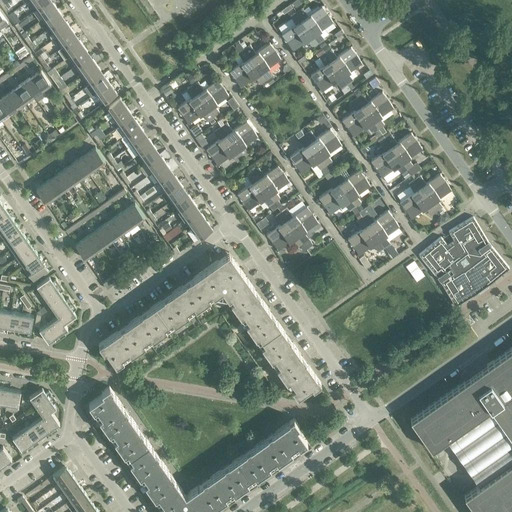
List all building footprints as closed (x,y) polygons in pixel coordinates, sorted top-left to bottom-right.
[(29,0),(36,9),(49,0),(29,0)] [(49,0),(36,9),(33,12),(39,21),(43,18),(57,8),(53,3),(52,3),(50,0),(49,0)] [(290,4),(283,9),(286,13),(293,8),(290,4)] [(302,8),(296,12),(307,27),(327,13),(322,5),(307,15),(302,8)] [(61,14),(57,8),(43,18),(39,21),(38,22),(44,31),(49,28),(63,18),(60,15),(61,14)] [(307,27),(296,12),(290,16),(296,24),(282,34),(287,41),(307,27)] [(333,21),(327,13),(307,27),(318,43),(324,39),(323,37),(327,34),(323,28),(333,21)] [(65,22),(63,18),(49,28),(56,37),(70,27),(66,21),(65,22)] [(74,33),(70,27),(56,37),(63,46),(76,37),(73,33),(74,33)] [(318,43),(307,27),(287,41),(293,49),(307,40),(312,47),(318,43)] [(340,29),(333,33),(336,37),(343,32),(340,29)] [(79,41),(76,37),(63,46),(57,50),(64,60),(69,56),(84,46),(80,40),(79,41)] [(244,49),(239,42),(236,45),(238,48),(236,49),(244,60),(229,70),(235,78),(255,64),(244,49)] [(250,45),(244,49),(255,64),(275,50),(269,42),(255,52),(250,45)] [(328,44),(322,48),(325,53),(331,49),(328,44)] [(88,51),(84,46),(69,56),(76,65),(89,56),(87,52),(88,51)] [(331,49),(325,53),(336,69),(356,55),(351,47),(336,57),(331,49)] [(322,49),(316,53),(319,57),(325,53),(322,49)] [(281,58),(275,50),(255,64),(266,80),(272,75),(266,68),(281,58)] [(336,69),(325,53),(319,57),(325,65),(310,75),(316,83),(336,69)] [(302,55),(296,60),(298,63),(305,59),(302,55)] [(362,62),(356,55),(336,69),(347,84),(353,80),(347,72),(362,62)] [(92,59),(89,56),(76,65),(82,74),(97,64),(93,59),(92,59)] [(101,70),(97,64),(82,74),(89,84),(102,74),(100,71),(101,70)] [(266,80),(255,64),(235,78),(240,86),(255,76),(260,84),(266,80)] [(54,67),(47,72),(50,76),(50,75),(54,80),(60,76),(54,67)] [(347,84),(336,69),(316,83),(322,91),(336,81),(341,88),(347,84)] [(35,75),(33,77),(45,95),(54,89),(41,70),(35,74),(35,75)] [(372,74),(369,70),(363,74),(366,78),(372,74)] [(105,78),(102,74),(89,84),(84,87),(91,97),(96,93),(110,83),(106,77),(105,78)] [(60,76),(54,80),(58,86),(57,86),(60,90),(66,86),(60,76)] [(45,95),(33,77),(30,79),(29,78),(24,82),(34,96),(37,101),(45,95)] [(374,77),(367,82),(370,85),(376,81),(374,77)] [(198,81),(192,86),(203,101),(223,87),(217,79),(203,89),(198,81)] [(34,96),(24,82),(18,86),(18,87),(16,88),(25,102),(34,96)] [(114,89),(110,83),(96,93),(102,103),(116,93),(113,89),(114,89)] [(167,83),(160,87),(166,96),(173,91),(167,83)] [(347,84),(341,88),(345,93),(350,90),(347,84)] [(187,101),(177,107),(183,115),(203,101),(192,86),(186,90),(187,90),(182,94),(187,101)] [(228,95),(223,87),(203,101),(214,116),(219,112),(214,105),(228,95)] [(25,102),(16,88),(13,90),(7,94),(17,107),(25,102)] [(362,94),(357,98),(367,113),(387,99),(382,91),(368,101),(362,94)] [(17,107),(7,94),(1,98),(2,99),(0,99),(0,101),(9,113),(17,107)] [(105,107),(109,112),(104,116),(107,120),(112,117),(126,107),(122,101),(122,102),(119,97),(105,107)] [(367,113),(357,98),(351,102),(356,109),(342,119),(347,127),(367,113)] [(393,107),(387,99),(367,113),(378,128),(384,124),(381,120),(392,113),(390,109),(393,107)] [(9,113),(0,101),(0,118),(0,119),(9,113)] [(214,116),(203,101),(183,115),(188,123),(202,113),(208,120),(214,116)] [(130,112),(126,107),(112,117),(119,126),(132,117),(130,113),(130,112)] [(323,113),(316,118),(320,124),(327,119),(323,113)] [(378,128),(367,113),(347,127),(353,135),(367,125),(372,133),(378,128)] [(135,120),(132,117),(119,126),(116,128),(122,138),(140,125),(136,120),(135,120)] [(227,123),(221,127),(232,142),(252,128),(246,120),(232,130),(227,123)] [(197,124),(190,129),(195,136),(202,131),(197,124)] [(144,131),(140,125),(122,138),(121,138),(128,147),(132,145),(145,135),(143,132),(144,131)] [(232,142),(221,127),(215,131),(220,138),(206,148),(212,156),(232,142)] [(257,136),(252,128),(232,142),(243,157),(248,153),(243,146),(257,136)] [(310,130),(304,134),(315,150),(335,136),(330,128),(316,138),(310,130)] [(49,134),(52,138),(58,134),(55,129),(49,134)] [(386,131),(382,134),(385,138),(391,134),(388,129),(386,131)] [(300,130),(295,134),(298,138),(303,134),(300,130)] [(391,135),(386,139),(396,154),(416,140),(411,132),(397,142),(391,135)] [(315,150),(304,134),(299,139),(304,146),(290,156),(295,164),(315,150)] [(148,139),(145,135),(132,145),(138,154),(153,144),(149,138),(148,139)] [(341,144),(335,136),(315,150),(326,165),(332,161),(327,154),(341,144)] [(396,154),(386,139),(380,143),(385,150),(371,160),(376,168),(396,154)] [(422,148),(416,140),(396,154),(407,169),(411,175),(420,169),(416,163),(413,165),(408,158),(422,148)] [(243,157),(232,142),(212,156),(217,164),(231,154),(237,162),(243,157)] [(157,150),(153,144),(138,154),(145,163),(158,154),(156,150),(157,150)] [(89,152),(87,154),(96,167),(105,161),(95,147),(89,151),(89,152)] [(330,170),(326,165),(315,150),(295,164),(301,172),(315,162),(322,171),(324,174),(330,170)] [(96,167),(87,154),(84,156),(84,155),(78,159),(88,173),(96,167)] [(161,157),(158,154),(145,163),(152,173),(166,163),(162,157),(161,157)] [(396,154),(376,168),(382,176),(383,175),(387,181),(400,172),(401,174),(404,172),(407,169),(396,154)] [(88,173),(78,159),(72,163),(73,164),(70,166),(80,179),(88,173)] [(170,168),(166,163),(152,173),(158,182),(172,173),(169,169),(170,168)] [(258,167),(252,171),(263,186),(283,172),(278,165),(263,175),(258,167)] [(80,179),(70,166),(68,167),(67,167),(61,171),(71,185),(80,179)] [(339,171),(333,176),(344,191),(364,177),(359,169),(344,179),(339,171)] [(333,176),(330,170),(324,174),(333,187),(319,197),(324,205),(344,191),(333,176)] [(71,185),(61,171),(55,175),(56,176),(54,177),(63,190),(71,185)] [(263,186),(252,171),(246,175),(247,176),(241,180),(246,187),(237,193),(243,201),(263,186)] [(289,180),(283,172),(263,186),(274,202),(280,198),(275,190),(289,180)] [(174,176),(172,173),(158,182),(165,191),(179,181),(175,176),(174,176)] [(420,176),(414,180),(425,195),(445,181),(440,173),(426,183),(420,176)] [(63,190),(54,177),(51,179),(50,178),(45,182),(55,196),(63,190)] [(370,185),(364,177),(344,191),(355,206),(361,202),(356,195),(370,185)] [(425,195),(414,180),(409,184),(414,191),(400,201),(405,209),(425,195)] [(183,187),(179,181),(165,191),(171,201),(185,191),(182,188),(183,187)] [(451,189),(445,181),(425,195),(436,211),(442,206),(437,199),(451,189)] [(55,196),(45,182),(37,188),(39,191),(38,191),(46,202),(55,196)] [(274,202),(263,186),(243,201),(249,209),(263,199),(268,206),(274,202)] [(187,195),(185,191),(171,201),(178,210),(192,200),(188,194),(187,195)] [(355,206),(344,191),(324,205),(330,213),(344,203),(349,210),(355,206)] [(95,197),(101,205),(107,200),(102,192),(95,197)] [(436,211),(425,195),(405,209),(411,217),(425,207),(430,215),(436,211)] [(196,206),(192,200),(178,210),(185,219),(198,210),(195,206),(196,206)] [(129,208),(126,210),(136,223),(144,217),(134,203),(128,207),(129,208)] [(370,204),(359,212),(362,217),(373,232),(393,218),(388,210),(379,216),(370,204)] [(287,208),(281,212),(292,228),(312,214),(307,206),(292,216),(287,208)] [(136,223),(126,210),(124,212),(123,211),(117,215),(127,229),(136,223)] [(201,214),(198,210),(185,219),(191,229),(205,219),(201,213),(201,214)] [(67,215),(72,222),(77,218),(72,212),(67,215)] [(292,228),(281,212),(275,216),(281,224),(266,234),(272,242),(292,228)] [(443,214),(440,216),(444,221),(449,218),(445,213),(443,214)] [(10,218),(7,214),(0,219),(0,231),(14,221),(11,217),(10,218)] [(318,221),(312,214),(292,228),(303,243),(309,239),(303,231),(318,221)] [(127,229),(117,215),(112,219),(112,220),(110,222),(119,235),(127,229)] [(488,241),(473,216),(448,231),(455,241),(448,246),(441,236),(419,254),(437,277),(440,281),(455,306),(479,291),(478,288),(485,283),(487,285),(509,267),(491,245),(488,241)] [(440,216),(435,220),(439,225),(444,221),(440,216)] [(373,232),(362,217),(359,219),(356,221),(362,228),(347,238),(353,246),(373,232)] [(399,226),(393,218),(373,232),(384,247),(390,243),(385,236),(399,226)] [(209,224),(205,219),(191,229),(198,238),(211,229),(209,225),(209,224)] [(18,226),(14,221),(0,231),(0,234),(5,241),(19,231),(16,227),(18,226)] [(119,235),(110,222),(107,223),(106,223),(101,227),(111,240),(119,235)] [(168,223),(163,226),(166,232),(172,228),(168,223)] [(111,240),(101,227),(95,231),(95,232),(93,233),(102,246),(111,240)] [(174,227),(167,232),(170,237),(178,232),(174,227)] [(303,243),(292,228),(272,242),(278,250),(292,240),(297,247),(303,243)] [(21,234),(19,231),(5,241),(11,249),(26,238),(23,233),(21,234)] [(384,247),(373,232),(353,246),(359,254),(373,244),(378,251),(384,247)] [(102,246),(93,233),(90,235),(90,234),(84,238),(94,252),(102,246)] [(30,243),(26,238),(11,249),(16,257),(31,247),(28,244),(30,243)] [(94,252),(84,238),(76,244),(78,246),(77,247),(85,258),(94,252)] [(33,251),(31,247),(16,257),(22,266),(38,255),(35,250),(33,251)] [(395,249),(390,252),(393,257),(398,254),(395,249)] [(252,285),(229,252),(196,275),(212,297),(222,290),(230,300),(252,285)] [(41,260),(38,255),(22,266),(34,282),(48,272),(40,261),(41,260)] [(371,265),(364,255),(359,258),(366,268),(371,265)] [(287,264),(290,269),(295,266),(292,261),(287,264)] [(212,297),(196,275),(175,290),(190,312),(212,297)] [(117,282),(113,276),(103,283),(107,289),(117,282)] [(52,281),(49,277),(36,286),(43,295),(58,285),(57,283),(58,282),(55,279),(52,281)] [(59,287),(58,285),(43,295),(50,305),(62,296),(60,291),(63,289),(60,286),(59,287)] [(267,306),(252,285),(230,300),(245,321),(267,306)] [(190,312),(175,290),(154,305),(169,327),(190,312)] [(65,300),(62,296),(50,305),(56,314),(71,304),(70,302),(71,301),(69,298),(65,300)] [(0,325),(1,326),(1,327),(7,329),(10,311),(11,306),(0,304),(0,325)] [(72,305),(71,304),(56,314),(58,316),(64,324),(64,323),(76,315),(73,310),(76,308),(73,305),(72,305)] [(169,327),(154,305),(133,320),(148,342),(169,327)] [(282,327),(267,306),(245,321),(260,343),(282,327)] [(22,313),(10,311),(7,329),(14,330),(14,328),(19,329),(22,313)] [(33,315),(22,313),(19,329),(23,330),(23,331),(30,333),(33,315)] [(58,316),(49,322),(59,337),(61,336),(62,337),(65,335),(63,331),(67,328),(64,323),(64,324),(58,316)] [(148,342),(133,320),(112,334),(128,356),(148,342)] [(59,337),(49,322),(39,329),(48,342),(53,339),(55,342),(58,339),(57,338),(59,337)] [(172,329),(176,334),(181,330),(177,325),(172,329)] [(297,348),(282,327),(260,343),(274,364),(297,348)] [(128,356),(112,334),(98,344),(104,352),(106,350),(109,354),(116,365),(128,356)] [(248,342),(243,345),(247,350),(252,347),(248,342)] [(486,365),(486,364),(464,379),(464,380),(463,381),(410,419),(432,449),(449,437),(481,483),(464,495),(475,511),(511,511),(511,346),(491,361),(491,362),(488,364),(486,365)] [(311,369),(297,348),(274,364),(289,385),(311,369)] [(321,383),(311,369),(289,385),(297,396),(312,386),(313,388),(321,383)] [(9,388),(0,386),(0,402),(6,404),(9,388)] [(109,386),(101,391),(103,394),(88,404),(110,434),(132,419),(109,386)] [(21,391),(9,388),(6,404),(18,406),(21,391)] [(29,397),(36,407),(51,396),(50,394),(51,394),(48,390),(45,392),(42,388),(29,397)] [(52,398),(51,396),(36,407),(43,416),(51,410),(51,411),(56,407),(53,403),(56,401),(53,397),(52,398)] [(43,416),(41,417),(51,432),(53,431),(54,432),(57,429),(55,426),(59,423),(51,411),(51,410),(43,416)] [(51,432),(41,417),(31,424),(40,436),(44,433),(47,436),(50,434),(49,433),(51,432)] [(294,418),(272,433),(261,441),(277,463),(289,454),(293,452),(307,442),(297,427),(299,426),(294,418)] [(147,440),(132,419),(110,434),(125,456),(147,440)] [(40,436),(31,424),(22,430),(32,445),(34,444),(35,445),(38,442),(36,439),(40,436)] [(32,445),(22,430),(12,437),(21,450),(26,447),(28,450),(31,447),(31,446),(32,445)] [(163,462),(147,440),(125,456),(140,477),(163,462)] [(277,463),(261,441),(239,456),(255,478),(260,475),(277,463)] [(3,446),(0,447),(0,463),(2,466),(12,459),(3,446)] [(255,478),(239,456),(218,471),(233,494),(249,483),(255,478)] [(178,483),(163,462),(140,477),(156,499),(178,483)] [(53,474),(59,483),(72,474),(69,470),(68,471),(64,466),(53,474)] [(233,494),(218,471),(196,487),(212,509),(233,494)] [(75,478),(72,474),(59,483),(65,491),(76,483),(73,479),(75,478)] [(260,475),(255,478),(259,484),(264,481),(260,475)] [(255,478),(249,483),(253,488),(259,484),(255,478)] [(80,488),(76,483),(65,491),(70,500),(84,490),(81,487),(80,488)] [(185,494),(178,483),(156,499),(164,511),(207,511),(212,509),(196,487),(185,494)] [(86,494),(84,490),(70,500),(76,508),(88,500),(85,495),(86,494)] [(28,504),(22,496),(17,499),(19,502),(21,501),(25,506),(28,504)] [(91,504),(88,500),(76,508),(79,511),(88,511),(95,507),(93,503),(91,504)]
